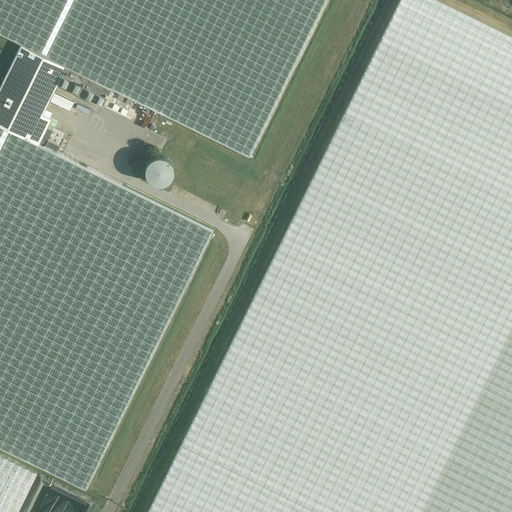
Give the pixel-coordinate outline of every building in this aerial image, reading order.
[(0,447),(85,489),(213,230),(38,145),(51,119),(42,114),(50,99),(70,109),(74,101),(54,91),(58,83),(103,105),(111,88),(249,156),(326,0),(0,0),(0,33),(21,44),(0,86),(0,447)] [(511,511),(511,35),(439,0),(400,0),(147,511),(511,511)] [(109,102),(106,107),(117,112),(119,107),(109,102)] [(48,139),(45,145),(56,150),(59,145),(48,139)] [(17,511),(37,472),(0,454),(0,511),(17,511)]
